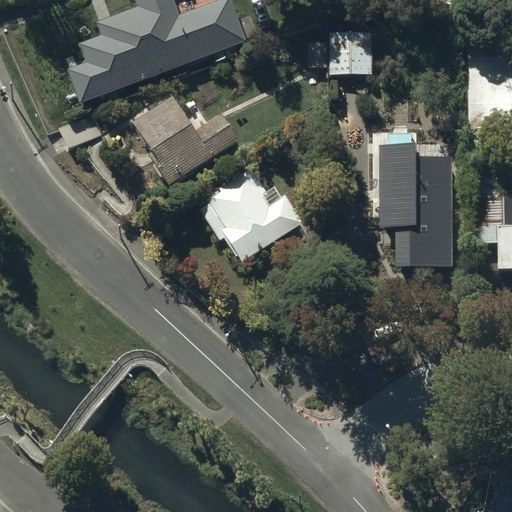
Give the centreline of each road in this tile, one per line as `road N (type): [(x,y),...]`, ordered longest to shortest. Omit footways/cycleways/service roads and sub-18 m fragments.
road 1 (residential): [(327,471),(46,212),(0,145)]
road 2 (residential): [(511,380),(422,402),(327,471)]
